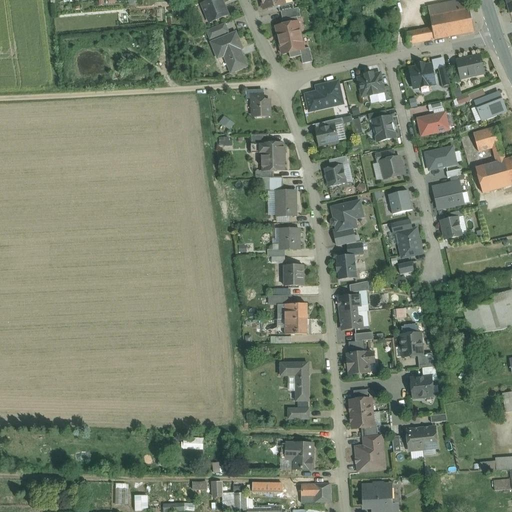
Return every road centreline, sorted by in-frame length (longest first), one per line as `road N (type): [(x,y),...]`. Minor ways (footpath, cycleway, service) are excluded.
road 1 (residential): [(283,83),(304,145),(327,276),(346,511)]
road 2 (track): [(283,83),(0,98)]
road 3 (residential): [(392,58),(441,276)]
